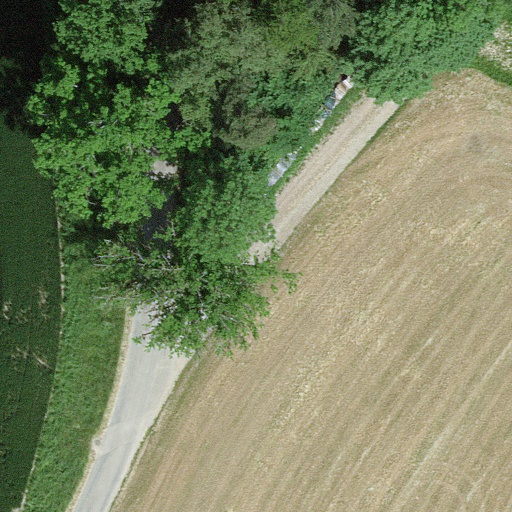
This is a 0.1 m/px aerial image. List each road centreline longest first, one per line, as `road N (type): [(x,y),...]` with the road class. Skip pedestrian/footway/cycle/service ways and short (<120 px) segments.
road 1 (unclassified): [(165,0),(152,288),(159,352),(86,511)]
road 2 (track): [(159,352),(203,316),(471,0)]
